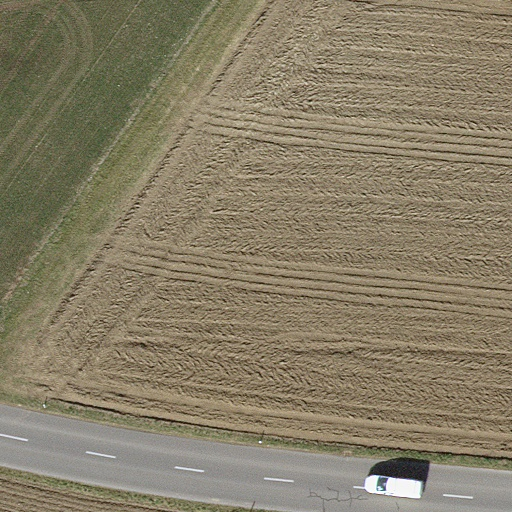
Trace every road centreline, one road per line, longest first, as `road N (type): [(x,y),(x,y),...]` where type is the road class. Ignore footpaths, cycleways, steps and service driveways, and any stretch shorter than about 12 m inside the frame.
road 1 (unclassified): [(511,501),(145,463),(0,434)]
road 2 (track): [(0,350),(234,0)]
